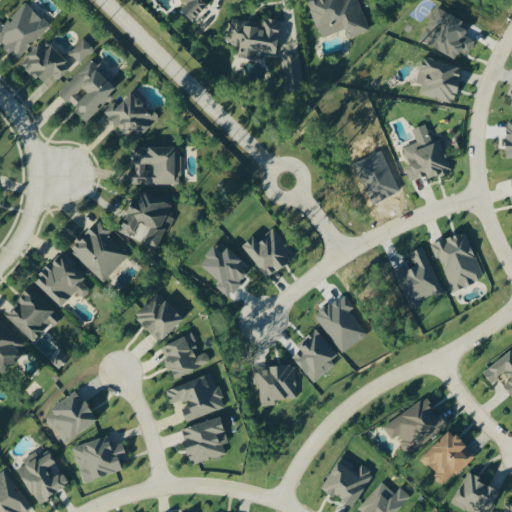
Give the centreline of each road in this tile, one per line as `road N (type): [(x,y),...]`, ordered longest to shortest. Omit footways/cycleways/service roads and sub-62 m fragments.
road 1 (residential): [(480,197),(511,272),(497,59),(478,125),(480,197)]
road 2 (residential): [(284,504),(303,460),(340,417),(511,312)]
road 3 (residential): [(257,323),(342,254),(480,197)]
road 4 (residential): [(100,0),(272,169)]
road 5 (residential): [(91,511),(180,487),(242,490),(284,504)]
road 6 (residential): [(164,489),(149,426),(121,373)]
